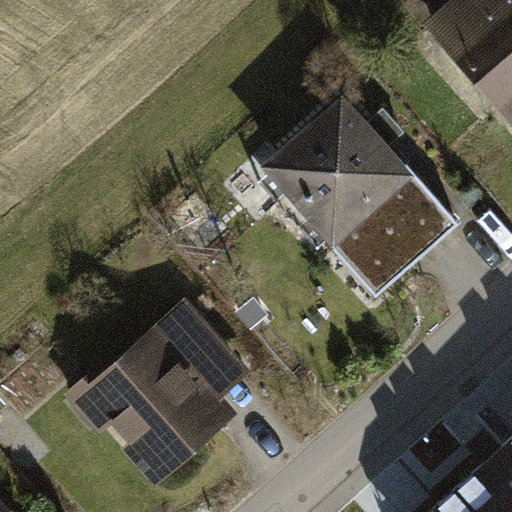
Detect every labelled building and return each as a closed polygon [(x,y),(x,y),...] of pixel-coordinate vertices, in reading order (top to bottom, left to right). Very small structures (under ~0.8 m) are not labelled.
[(511,0),(436,0),(419,16),(511,119),(511,118),(511,0)] [(350,90),(267,164),(339,245),(422,171),(398,144),(408,135),(386,111),(376,119),(350,90)] [(339,245),(380,295),(463,222),(422,171),(339,245)] [(179,288),(64,389),(142,478),(229,403),(216,389),(245,364),(179,288)] [(511,511),(511,425),(419,511),(511,511)] [(0,511),(17,511),(0,493),(0,511)]
